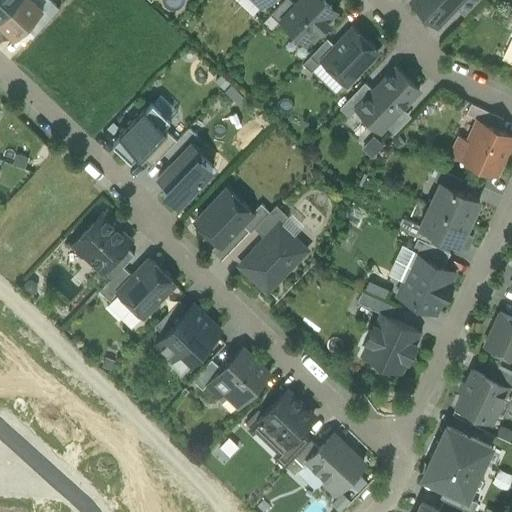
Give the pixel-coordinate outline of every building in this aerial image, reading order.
[(17,0),(0,18),(0,24),(15,38),(26,26),(42,9),(32,0),(17,0)] [(0,0),(0,18),(17,0),(0,0)] [(32,0),(42,9),(51,1),(49,0),(32,0)] [(282,19),(295,5),(290,0),(283,0),(262,23),(270,31),(282,19)] [(300,0),(295,5),(282,19),(294,30),(293,31),(293,35),(297,39),(300,39),(301,38),(306,42),(319,28),(320,29),(327,22),(326,21),(332,14),(328,10),(332,6),(324,0),(322,0),(320,2),(318,0),(300,0)] [(413,0),(411,2),(436,25),(454,6),(460,0),(413,0)] [(479,0),(460,0),(454,6),(464,16),(479,0)] [(51,1),(42,9),(26,26),(34,34),(59,9),(51,1)] [(476,24),(481,13),(473,10),(468,21),(476,24)] [(335,46),(322,60),(346,83),(378,50),(354,27),(335,46)] [(322,60),(335,46),(327,38),(302,63),(311,71),(322,60)] [(373,90),(357,108),(380,130),(386,124),(402,107),(419,89),(395,67),(373,90)] [(357,108),(373,90),(364,82),(340,107),(349,116),(357,108)] [(163,126),(169,119),(152,102),(144,109),(119,135),(114,143),(130,160),(137,153),(141,156),(166,130),(163,126)] [(479,119),(498,129),(503,118),(471,103),(467,114),(479,119)] [(411,115),(402,107),(386,124),(394,132),(411,115)] [(461,157),(496,173),(511,137),(511,135),(498,129),(479,119),(469,141),(461,157)] [(176,139),(166,130),(141,156),(151,165),(176,139)] [(461,157),(469,141),(460,137),(452,152),(461,157)] [(163,191),(178,205),(212,169),(199,156),(202,151),(192,141),(157,177),(167,186),(163,191)] [(440,181),(457,188),(462,177),(440,167),(435,179),(440,181)] [(430,203),(469,221),(479,199),(457,188),(440,181),(430,203)] [(242,224),(253,211),(227,188),(196,221),(220,245),(242,224)] [(253,228),(270,211),(261,203),(253,211),(242,224),(249,231),(253,228)] [(469,221),(430,203),(420,225),(435,232),(459,243),(464,232),(469,221)] [(265,238),(280,225),(288,216),(276,205),(270,211),(253,228),(265,238)] [(130,240),(102,213),(73,243),(76,246),(76,250),(81,255),(86,255),(101,271),(126,245),(130,240)] [(435,232),(420,225),(413,221),(408,232),(417,237),(429,242),(435,232)] [(241,264),(266,289),(286,270),(289,269),(295,263),(295,260),(305,249),(280,225),(265,238),(241,264)] [(471,235),(464,232),(459,243),(466,246),(471,235)] [(416,254),(444,266),(450,252),(429,242),(417,237),(411,252),(416,254)] [(134,255),(126,245),(101,271),(100,271),(109,280),(123,266),(134,255)] [(397,294),(436,312),(442,298),(445,300),(452,286),(449,284),(455,271),(444,266),(416,254),(397,294)] [(175,282),(149,258),(133,276),(119,292),(143,315),(175,282)] [(119,292),(133,276),(123,266),(109,280),(99,290),(110,300),(119,292)] [(382,313),(390,316),(395,306),(362,291),(357,301),(382,313)] [(163,333),(188,307),(179,300),(155,326),(163,333)] [(220,330),(192,303),(188,307),(163,333),(156,341),(172,356),(173,358),(182,349),(193,360),(220,330)] [(511,316),(500,311),(485,344),(511,357),(511,316)] [(363,355),(399,371),(405,358),(409,360),(416,346),(412,343),(419,330),(390,316),(382,313),(376,327),(372,325),(366,340),(369,341),(363,355)] [(269,372),(242,347),(222,368),(208,383),(223,397),(231,390),(243,400),(269,372)] [(181,373),(193,360),(182,349),(173,358),(172,356),(168,360),(181,373)] [(208,383),(222,368),(212,359),(192,379),(202,388),(208,383)] [(511,372),(493,363),(487,376),(508,386),(511,387),(511,372)] [(487,376),(473,369),(457,404),(467,408),(483,416),(492,420),(496,411),(504,394),(508,386),(487,376)] [(304,406),(287,389),(249,428),(253,432),(263,421),(286,444),(287,445),(300,430),(312,418),(302,408),(304,406)] [(509,397),(504,394),(496,411),(501,414),(509,397)] [(483,416),(467,408),(465,411),(471,416),(481,419),(483,416)] [(263,421),(253,432),(276,454),(286,444),(263,421)] [(491,446),(446,426),(440,441),(432,458),(423,477),(445,487),(467,497),(491,446)] [(310,440),(300,430),(287,445),(286,444),(276,454),(275,456),(286,466),(310,440)] [(363,462),(334,433),(319,448),(308,460),(327,479),(323,483),(334,493),(363,462)] [(432,458),(440,441),(436,439),(428,455),(432,458)] [(319,448),(310,440),(286,466),(295,474),(308,460),(319,448)] [(472,511),(477,502),(467,497),(445,487),(440,498),(444,499),(471,511),(472,511)] [(470,511),(471,511),(444,499),(438,510),(443,511),(470,511)] [(416,511),(443,511),(438,510),(421,502),(416,511)]
